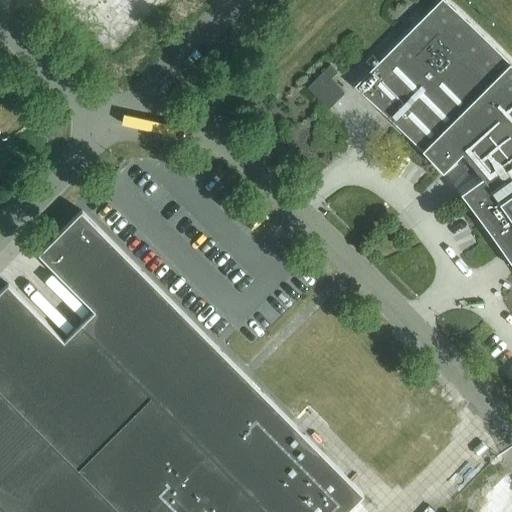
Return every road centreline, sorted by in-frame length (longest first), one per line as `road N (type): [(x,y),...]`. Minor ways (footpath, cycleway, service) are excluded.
road 1 (unclassified): [(511,448),(415,326),(240,152),(121,118)]
road 2 (unclassified): [(0,235),(121,118)]
road 3 (unclassified): [(121,118),(48,71),(0,22)]
road 4 (unclassified): [(121,118),(221,23)]
